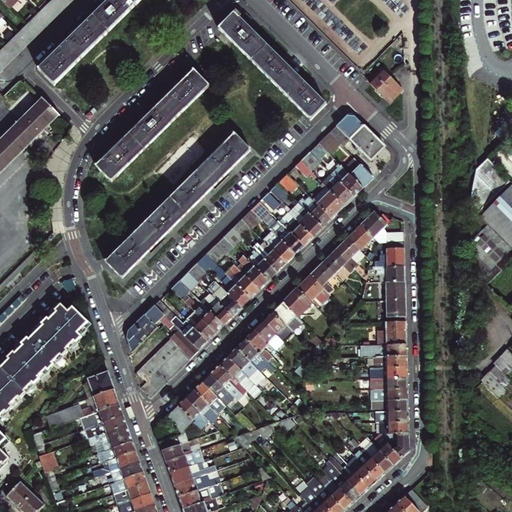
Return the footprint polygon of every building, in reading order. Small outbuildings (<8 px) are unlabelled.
[(21,0),(0,0),(11,10),(21,0)] [(0,72),(73,0),(51,0),(0,50),(0,72)] [(38,69),(39,70),(55,86),(56,85),(55,85),(141,0),(109,0),(81,29),(55,54),(39,69),(39,68),(38,69)] [(219,29),(234,44),(304,114),(310,119),(309,120),(310,121),(326,105),(324,104),(310,91),(282,63),(256,36),(246,27),(252,20),(245,12),(238,19),(234,14),(219,29)] [(193,72),(181,84),(178,87),(174,90),(153,111),(147,116),(142,121),(116,147),(113,150),(109,153),(97,165),(96,164),(95,165),(111,182),(119,175),(118,174),(202,93),(203,93),(210,87),(193,70),(192,71),(193,72)] [(395,87),(398,84),(390,77),(384,71),(370,84),(374,88),(384,98),(387,95),(393,101),(401,93),(395,87)] [(404,90),(398,84),(395,87),(401,93),(404,90)] [(390,104),(393,101),(387,95),(384,98),(390,104)] [(25,116),(0,140),(0,173),(59,116),(42,98),(25,116)] [(347,116),(343,120),(356,133),(364,126),(355,116),(347,116)] [(343,120),(337,126),(348,137),(350,139),(356,133),(343,120)] [(348,137),(337,126),(330,133),(339,142),(341,143),(343,146),(347,142),(345,140),(348,137)] [(385,147),(364,126),(356,133),(350,139),(371,160),(375,156),(385,147)] [(330,133),(319,144),(328,152),(330,154),(341,143),(339,142),(330,133)] [(106,260),(105,261),(122,278),(140,261),(172,229),(204,197),(236,165),(251,150),(234,134),(233,135),(234,135),(107,261),(106,260)] [(313,150),(322,158),(328,152),(319,144),(313,150)] [(319,161),(322,158),(313,150),(310,153),(319,161)] [(301,161),(312,172),(321,163),(319,161),(310,153),(301,161)] [(338,168),(332,174),(355,197),(360,192),(364,188),(345,170),(335,159),(332,162),(338,168)] [(356,159),(345,170),(364,188),(370,182),(375,177),(356,159)] [(477,214),(510,181),(488,159),(476,170),(471,200),(472,243),(488,226),(477,214)] [(312,172),(301,161),(296,167),(306,177),(310,174),(315,179),(317,177),(312,172)] [(279,184),(290,195),(299,186),(288,174),(279,184)] [(332,174),(323,183),(346,206),(351,200),(355,197),(332,174)] [(325,189),(313,200),(333,219),(340,212),(346,206),(323,183),(319,179),(317,181),(325,189)] [(511,183),(510,181),(477,214),(488,226),(472,243),(472,253),(490,271),(496,264),(511,248),(511,183)] [(279,184),(272,191),(283,202),(290,195),(279,184)] [(269,193),(263,200),(274,211),(281,204),(269,193)] [(308,195),(299,204),(323,228),(328,223),(333,219),(313,200),(308,195)] [(260,202),(252,210),(262,221),(270,212),(260,202)] [(323,228),(299,204),(299,203),(289,213),(314,238),(319,233),(323,228)] [(243,219),(253,230),(262,221),(252,210),(243,219)] [(275,233),(283,225),(270,212),(262,221),(272,231),(275,233)] [(387,225),(375,212),(361,225),(374,238),(381,231),(387,225)] [(314,238),(289,213),(280,222),(305,247),(310,242),(314,238)] [(243,219),(234,228),(244,238),(253,230),(243,219)] [(283,225),(275,233),(296,255),(301,251),(305,247),(283,225)] [(368,244),(374,238),(361,225),(356,231),(348,238),(365,255),(372,248),(368,244)] [(244,238),(234,228),(225,237),(235,247),(244,239),(244,238)] [(296,255),(275,233),(272,231),(263,239),(287,264),(292,260),(296,255)] [(381,231),(374,238),(379,243),(386,236),(381,231)] [(216,246),(227,256),(235,247),(225,237),(216,246)] [(357,264),(365,255),(348,238),(343,244),(336,250),(353,267),(366,281),(367,276),(364,273),(365,272),(357,264)] [(263,239),(254,248),(278,273),(283,269),(287,264),(263,239)] [(375,269),(405,267),(404,256),(404,243),(386,243),(386,256),(380,256),(380,262),(375,262),(375,269)] [(207,254),(218,265),(227,256),(216,246),(207,254)] [(278,273),(254,248),(245,257),(269,282),(274,278),(278,273)] [(353,267),(336,250),(330,257),(323,263),(335,275),(336,276),(344,267),(348,272),(353,267)] [(502,270),(496,264),(490,271),(472,253),(472,272),(486,286),(502,270)] [(232,290),(228,294),(243,308),(247,304),(251,300),(226,274),(218,265),(207,254),(198,264),(209,274),(213,270),(232,290)] [(269,282),(245,257),(236,265),(261,291),(265,287),(269,282)] [(318,268),(311,275),(330,295),(334,291),(326,283),(335,275),(323,263),(318,268)] [(198,264),(189,273),(199,284),(209,274),(198,264)] [(236,265),(226,274),(251,300),(256,295),(261,291),(236,265)] [(387,283),(405,282),(405,276),(405,267),(375,269),(372,269),(372,273),(380,272),(380,275),(387,274),(387,283)] [(180,281),(191,292),(199,284),(189,273),(180,281)] [(330,295),(311,275),(304,282),(297,288),(311,302),(316,308),(330,295)] [(76,291),(72,279),(65,281),(62,284),(69,293),(76,291)] [(172,290),(198,316),(217,334),(222,330),(225,326),(205,306),(204,305),(200,308),(187,296),(191,292),(180,281),(172,290)] [(386,283),(386,301),(406,300),(405,291),(405,282),(387,283),(386,283)] [(373,295),(376,283),(366,283),(363,293),(373,295)] [(297,316),(311,302),(297,288),(291,295),(283,302),(297,316)] [(243,308),(228,294),(223,289),(216,296),(214,298),(233,318),(239,312),(243,308)] [(0,325),(25,300),(22,296),(0,317),(0,325)] [(210,302),(205,306),(225,326),(230,321),(233,318),(214,298),(210,302)] [(406,300),(386,301),(387,323),(406,323),(406,311),(406,300)] [(164,315),(169,310),(160,301),(155,306),(164,315)] [(297,316),(283,302),(278,307),(273,313),(293,334),(304,323),(297,316)] [(88,323),(73,308),(68,313),(61,305),(55,311),(57,313),(49,321),(47,319),(41,325),(43,327),(29,340),(28,339),(22,344),(23,346),(15,354),(14,353),(8,359),(9,360),(1,368),(0,366),(0,465),(2,463),(3,465),(9,459),(0,449),(0,445),(6,439),(0,432),(0,416),(5,411),(7,413),(12,407),(11,405),(19,398),(20,399),(26,393),(25,392),(33,383),(35,385),(40,380),(38,378),(47,370),(48,371),(54,365),(52,364),(61,356),(62,357),(68,352),(66,350),(74,342),(76,344),(82,338),(78,333),(88,323)] [(200,351),(171,321),(164,315),(155,306),(150,311),(146,315),(156,325),(160,320),(167,327),(168,325),(176,334),(172,338),(192,359),(196,355),(200,351)] [(171,321),(176,316),(169,310),(164,315),(171,321)] [(293,334),(273,313),(268,317),(264,322),(284,343),(293,334)] [(131,348),(133,353),(159,328),(156,325),(146,315),(129,332),(128,338),(131,348)] [(176,316),(171,321),(200,351),(205,346),(209,342),(190,324),(189,323),(186,327),(176,316)] [(198,316),(190,324),(209,342),(213,338),(217,334),(198,316)] [(284,343),(264,322),(260,326),(255,331),(275,352),(284,343)] [(379,346),(407,345),(407,336),(406,323),(387,323),(386,323),(386,331),(379,332),(379,346)] [(275,352),(255,331),(250,335),(246,340),(276,370),(281,365),(274,357),(277,354),(275,352)] [(336,337),(331,333),(322,342),(316,347),(326,347),(336,337)] [(316,347),(322,342),(316,336),(309,344),(314,349),(316,347)] [(152,399),(191,360),(171,340),(138,372),(147,382),(141,388),(152,399)] [(276,370),(246,340),(241,344),(237,348),(258,370),(261,372),(266,367),(273,374),(276,370)] [(374,358),(407,357),(407,351),(407,345),(379,346),(362,346),(362,358),(374,358)] [(253,375),(258,370),(237,348),(232,353),(228,357),(255,384),(259,381),(253,375)] [(501,356),(511,367),(511,354),(507,350),(501,356)] [(511,367),(501,356),(495,363),(507,374),(511,368),(511,367)] [(255,384),(228,357),(224,361),(220,365),(247,392),(253,398),(257,394),(251,388),(255,384)] [(375,369),(377,369),(407,368),(407,362),(407,357),(374,358),(375,369)] [(305,360),(305,371),(312,370),(314,370),(314,360),(305,360)] [(507,374),(495,363),(493,365),(495,367),(505,376),(507,374)] [(247,392),(220,365),(216,369),(210,375),(232,397),(237,402),(247,392)] [(506,384),(509,381),(505,376),(495,367),(489,372),(501,384),(503,382),(506,384)] [(377,379),(408,379),(407,373),(407,368),(377,369),(377,379)] [(88,398),(113,389),(110,380),(107,372),(89,379),(83,384),(88,398)] [(481,381),(498,397),(505,390),(488,373),(481,381)] [(232,397),(210,375),(207,378),(202,382),(225,405),(232,397)] [(377,379),(378,390),(408,389),(408,384),(408,379),(377,379)] [(198,387),(194,391),(217,413),(225,405),(202,382),(198,387)] [(78,418),(119,404),(116,396),(113,389),(88,398),(85,399),(88,409),(84,411),(82,406),(74,409),(78,418)] [(376,401),(408,401),(408,395),(408,389),(378,390),(376,390),(376,401)] [(217,413),(194,391),(190,395),(186,398),(211,423),(212,423),(219,416),(217,413)] [(178,406),(193,421),(203,431),(211,423),(186,398),(183,402),(178,406)] [(376,401),(377,413),(408,412),(408,406),(408,401),(376,401)] [(83,430),(90,428),(123,416),(121,411),(119,404),(78,418),(83,430)] [(291,419),(299,416),(287,404),(281,410),(290,419),(291,419)] [(193,421),(178,406),(176,409),(173,412),(188,427),(193,421)] [(46,417),(50,428),(73,420),(78,418),(74,409),(74,407),(46,417)] [(240,411),(236,415),(252,432),(258,430),(259,430),(240,411)] [(170,415),(167,418),(181,431),(184,430),(188,427),(173,412),(170,415)] [(381,424),(409,423),(409,418),(408,412),(377,413),(363,413),(363,419),(376,418),(381,418),(381,424)] [(296,424),(303,418),(301,415),(299,416),(291,419),(296,424)] [(123,416),(90,428),(93,437),(126,425),(125,420),(123,416)] [(83,430),(78,418),(73,420),(78,432),(83,430)] [(291,419),(290,419),(280,423),(285,428),(287,431),(296,424),(291,419)] [(156,433),(157,436),(174,431),(163,421),(155,430),(156,433)] [(345,430),(337,422),(333,425),(341,434),(345,430)] [(273,433),(285,428),(280,423),(278,423),(268,427),(270,429),(273,433)] [(380,428),(380,435),(409,434),(409,429),(409,423),(381,424),(377,424),(377,428),(380,428)] [(100,442),(104,452),(132,442),(129,433),(126,425),(93,437),(89,438),(91,445),(100,442)] [(262,435),(270,429),(268,427),(259,430),(258,430),(262,435)] [(178,437),(181,445),(191,441),(187,429),(184,430),(181,431),(179,432),(177,433),(178,437)] [(158,440),(160,444),(178,437),(177,433),(174,431),(157,436),(158,440)] [(34,446),(35,446),(41,443),(37,433),(30,436),(34,446)] [(379,435),(401,459),(409,452),(409,443),(409,434),(380,435),(379,435)] [(398,463),(401,459),(379,435),(376,438),(378,440),(376,441),(383,449),(379,452),(393,467),(398,463)] [(161,447),(162,452),(181,445),(178,437),(160,444),(161,447)] [(166,462),(202,450),(198,439),(191,441),(181,445),(162,452),(165,458),(166,462)] [(102,463),(107,461),(136,451),(134,447),(132,442),(104,452),(106,459),(101,461),(102,463)] [(363,450),(385,474),(390,470),(393,467),(379,452),(371,443),(363,450)] [(168,468),(171,474),(206,462),(202,450),(166,462),(168,468)] [(347,465),(369,489),(374,485),(377,481),(355,457),(348,450),(345,453),(352,461),(347,465)] [(363,450),(355,457),(377,481),(381,478),(385,474),(363,450)] [(53,451),(39,457),(45,473),(59,468),(53,451)] [(106,473),(110,471),(139,461),(137,456),(136,451),(107,461),(109,467),(103,468),(92,472),(94,477),(106,473)] [(332,464),(361,496),(365,492),(369,489),(347,465),(344,468),(334,457),(329,461),(332,464)] [(173,480),(175,485),(207,474),(216,471),(218,470),(215,458),(206,462),(171,474),(173,480)] [(104,486),(108,484),(143,472),(141,467),(139,461),(110,471),(112,476),(107,477),(101,480),(104,486)] [(332,480),(353,504),(358,499),(361,496),(332,464),(329,466),(326,463),(321,468),(326,474),(332,480)] [(209,481),(219,478),(216,471),(207,474),(209,481)] [(108,484),(112,495),(147,482),(146,480),(145,477),(143,472),(108,484)] [(177,493),(179,499),(221,484),(219,478),(209,481),(207,474),(175,485),(177,493)] [(323,488),(332,480),(326,474),(317,481),(323,488)] [(315,478),(307,485),(309,488),(317,481),(315,478)] [(332,480),(323,488),(345,511),(349,507),(353,504),(332,480)] [(307,502),(316,511),(330,511),(309,488),(307,485),(302,481),(295,488),(307,502)] [(309,488),(330,511),(344,511),(345,511),(323,488),(317,481),(309,488)] [(20,482),(8,496),(11,498),(27,511),(35,511),(44,503),(20,482)] [(116,505),(123,503),(151,493),(149,488),(147,482),(112,495),(116,505)] [(181,504),(183,510),(213,500),(225,496),(221,484),(179,499),(181,504)] [(404,497),(396,504),(403,511),(419,511),(425,506),(411,491),(404,497)] [(123,503),(125,511),(131,511),(144,508),(155,504),(153,499),(151,493),(123,503)] [(243,502),(246,511),(253,511),(257,511),(264,495),(243,502)] [(183,511),(215,511),(217,511),(213,500),(183,510),(183,511)] [(300,511),(299,510),(292,502),(287,506),(292,511),(300,511)] [(299,510),(300,511),(316,511),(307,502),(299,510)]
